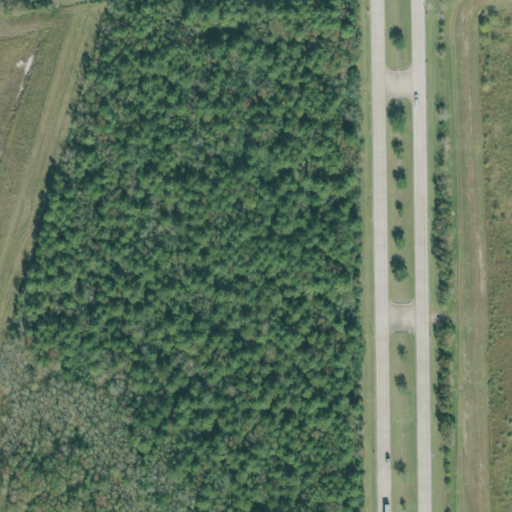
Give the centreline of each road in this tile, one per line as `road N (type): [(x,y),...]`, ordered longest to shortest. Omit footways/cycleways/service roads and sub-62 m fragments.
road 1 (secondary): [(416,511),(406,0)]
road 2 (secondary): [(374,0),(382,511)]
